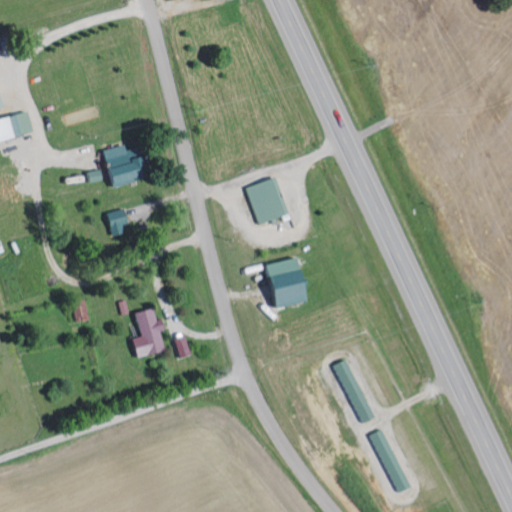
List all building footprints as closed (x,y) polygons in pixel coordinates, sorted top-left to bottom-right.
[(0,117),(0,140),(30,134),(25,112),(0,117)] [(99,151),(103,167),(101,167),(106,187),(134,180),(129,161),(124,163),(120,145),(99,151)] [(85,183),(99,181),(97,170),(84,172),(85,183)] [(287,213),(273,176),(244,188),(258,224),(287,213)] [(133,223),(139,222),(136,207),(104,213),(109,236),(135,231),(133,223)] [(260,265),(268,309),(300,303),(292,259),(260,265)] [(73,299),(74,321),(86,320),(86,298),(73,299)] [(129,338),(134,356),(162,349),(158,331),(161,330),(158,318),(153,320),(150,307),(133,312),(139,336),(129,338)] [(178,357),(190,353),(183,334),(172,338),(178,357)] [(358,421),(370,416),(343,358),(331,363),(358,421)] [(367,433),(395,491),(407,486),(378,428),(367,433)]
